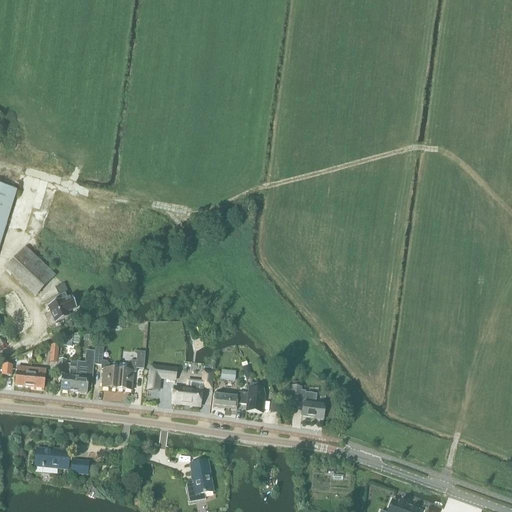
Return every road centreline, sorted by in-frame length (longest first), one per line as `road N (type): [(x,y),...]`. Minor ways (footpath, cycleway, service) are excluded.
road 1 (tertiary): [(509,511),(324,449),(0,406)]
road 2 (track): [(180,209),(202,215),(265,185),(427,148),(466,166),(511,214)]
